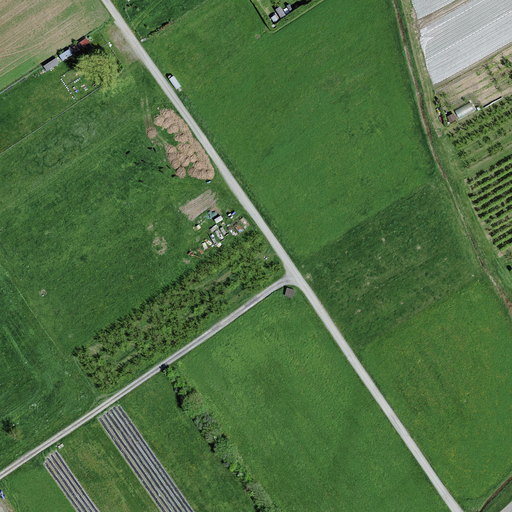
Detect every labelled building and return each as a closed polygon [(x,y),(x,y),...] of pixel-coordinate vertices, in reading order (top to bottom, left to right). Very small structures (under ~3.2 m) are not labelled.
[(72,54),(69,50),(60,56),(63,60),(72,54)] [(58,63),(55,59),(45,66),(48,70),(58,63)] [(186,84),(178,72),(171,76),(179,89),(186,84)] [(209,193),(189,209),(195,216),(215,201),(209,193)] [(294,290),(287,288),(286,295),(293,297),(294,290)]
